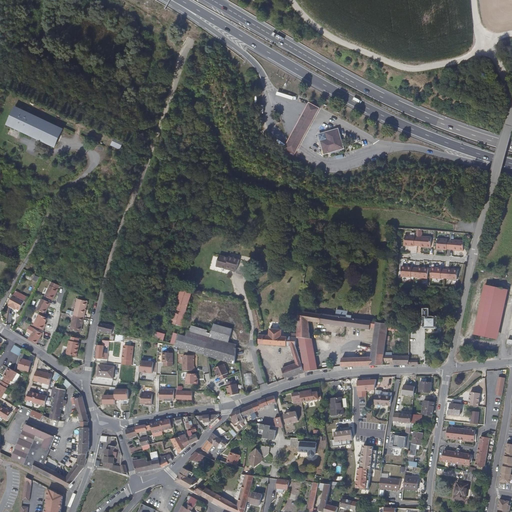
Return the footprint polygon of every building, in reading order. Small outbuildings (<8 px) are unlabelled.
[(296,154),(322,107),(311,101),(284,147),(296,154)] [(11,125),(18,109),(15,108),(7,125),(10,127),(11,125)] [(63,130),(18,109),(11,125),(20,130),(20,132),(54,148),(63,130)] [(345,148),(340,127),(326,131),(318,133),(324,154),(345,148)] [(120,149),(122,144),(113,140),(111,145),(120,149)] [(315,209),(316,204),(305,201),(304,206),(315,209)] [(416,245),(416,236),(413,236),(404,235),(403,245),(412,246),(413,245),(416,245)] [(430,247),(430,236),(420,236),(420,237),(416,236),(416,245),(419,245),(420,246),(430,247)] [(450,248),(450,239),(447,239),(447,238),(437,238),(437,248),(446,249),(447,248),(450,248)] [(464,250),(464,239),(454,238),(454,240),(450,239),(450,248),(454,249),(464,250)] [(235,270),(239,259),(228,256),(228,258),(219,255),(216,266),(225,269),(226,267),(230,268),(230,270),(235,271),(235,270)] [(414,276),(414,267),(411,267),(411,266),(401,265),(400,276),(410,277),(411,276),(414,276)] [(427,278),(428,267),(418,267),(414,267),(414,276),(417,276),(418,277),(427,278)] [(445,278),(445,268),(442,268),(442,267),(432,267),(431,278),(441,278),(442,277),(445,278)] [(458,279),(459,268),(449,268),(449,269),(445,268),(445,278),(448,278),(448,279),(458,279)] [(54,300),(59,289),(58,288),(60,285),(52,282),(51,285),(50,285),(45,296),(54,300)] [(501,318),(507,288),(483,284),(473,333),(497,337),(501,318)] [(181,326),(187,305),(190,295),(179,292),(171,321),(177,323),(177,325),(181,326)] [(20,311),(25,302),(14,296),(8,306),(14,309),(14,308),(20,311)] [(45,314),(50,303),(42,299),(36,310),(45,314)] [(84,313),(87,301),(77,299),(73,315),(82,317),(83,313),(84,313)] [(437,331),(438,319),(430,318),(431,309),(425,308),(423,328),(423,330),(437,331)] [(313,337),(310,321),(371,329),(372,327),(377,328),(376,333),(389,334),(390,323),(372,321),(352,318),(353,315),(350,314),(350,311),(338,309),(337,316),(300,311),(300,314),(299,331),(299,345),(302,346),(303,338),(313,337)] [(45,323),(47,318),(38,314),(33,326),(43,330),(46,324),(45,323)] [(80,332),(82,326),(80,326),(82,317),(73,315),(70,329),(80,332)] [(232,328),(199,318),(190,328),(188,330),(229,341),(232,328)] [(109,332),(111,324),(98,321),(97,329),(109,332)] [(397,326),(397,324),(391,324),(391,328),(396,329),(412,332),(412,328),(397,326)] [(177,342),(180,332),(157,325),(156,326),(154,336),(177,342)] [(238,344),(229,341),(188,330),(181,328),(180,332),(177,342),(176,346),(234,360),(238,344)] [(299,345),(299,331),(297,331),(297,338),(294,338),(294,336),(290,335),(290,337),(287,337),(287,335),(285,335),(285,337),(282,337),(283,329),(271,328),(271,335),(262,334),(261,343),(292,345),(297,363),(282,368),(284,378),(286,379),(287,379),(297,376),(305,374),(302,362),(299,347),(299,345)] [(36,345),(43,334),(34,329),(28,340),(36,345)] [(387,350),(389,334),(376,333),(374,348),(387,350)] [(76,356),(79,342),(78,342),(79,338),(71,336),(70,340),(69,340),(66,354),(76,356)] [(314,345),(313,337),(303,338),(302,346),(304,346),(314,345)] [(103,352),(103,344),(97,344),(95,356),(106,357),(107,355),(107,354),(104,354),(104,352),(103,352)] [(21,352),(23,350),(15,345),(11,351),(20,356),(21,352)] [(316,358),(314,345),(304,346),(304,361),(302,362),(305,374),(321,371),(320,358),(316,358)] [(385,362),(386,355),(387,350),(374,348),(373,358),(352,359),(343,359),(344,367),(367,366),(385,365),(385,364),(385,362)] [(171,365),(171,351),(161,352),(161,361),(162,361),(162,365),(171,365)] [(193,369),(192,354),(181,354),(181,369),(193,369)] [(411,362),(411,356),(395,356),(394,362),(394,365),(419,366),(419,363),(411,362)] [(29,371),(31,361),(22,359),(19,368),(29,371)] [(149,372),(151,361),(139,359),(137,369),(141,370),(141,371),(144,371),(145,371),(149,372)] [(230,370),(226,361),(213,366),(217,376),(219,375),(220,379),(230,375),(229,371),(230,370)] [(111,377),(113,364),(98,363),(96,374),(100,374),(100,376),(111,377)] [(12,381),(17,373),(9,367),(4,376),(5,377),(3,380),(9,384),(11,381),(12,381)] [(50,384),(52,378),(53,374),(40,370),(37,380),(50,384)] [(196,383),(196,376),(195,376),(195,373),(184,372),(184,383),(196,383)] [(502,397),(506,379),(499,377),(495,395),(502,397)] [(67,389),(71,383),(67,379),(60,388),(62,388),(67,389)] [(238,393),(235,383),(234,383),(233,379),(225,381),(226,385),(225,385),(227,396),(238,393)] [(375,390),(376,379),(357,380),(357,384),(358,397),(366,397),(366,391),(375,390)] [(0,397),(2,399),(7,389),(6,389),(9,385),(2,381),(0,384),(0,397)] [(432,386),(432,382),(421,381),(420,391),(423,391),(424,385),(432,386)] [(178,399),(193,399),(193,390),(183,390),(183,385),(178,385),(178,399)] [(58,421),(65,391),(61,390),(62,388),(60,388),(59,390),(56,389),(56,388),(54,388),(52,399),(55,400),(50,420),(58,421)] [(115,399),(128,399),(129,388),(115,388),(115,399)] [(172,400),(172,389),(157,389),(157,400),(164,399),(165,400),(172,400)] [(33,403),(36,393),(29,391),(26,401),(33,403)] [(152,403),(152,397),(152,392),(141,391),(141,401),(145,401),(145,403),(152,403)] [(321,402),(320,394),(317,395),(317,392),(312,393),(311,391),(300,393),(301,403),(302,403),(318,400),(319,402),(321,402)] [(390,401),(390,398),(392,398),(392,394),(382,393),(382,392),(379,391),(377,406),(390,407),(391,401),(390,401)] [(45,407),(46,397),(36,393),(33,403),(45,407)] [(301,403),(300,393),(292,395),(293,401),(294,401),(294,404),(301,403)] [(480,394),(470,393),(469,405),(478,406),(480,394)] [(275,403),(274,398),(274,396),(265,397),(267,406),(275,403)] [(267,406),(265,397),(257,401),(259,408),(261,408),(267,406)] [(343,415),(342,399),(330,399),(331,416),(343,415)] [(80,473),(84,468),(87,460),(86,459),(88,450),(89,450),(91,443),(88,425),(88,424),(87,415),(85,402),(81,402),(81,400),(77,400),(74,400),(75,407),(78,407),(80,425),(80,426),(81,441),(77,457),(75,464),(73,466),(69,472),(77,476),(80,473)] [(241,415),(257,409),(259,408),(257,401),(239,408),(241,415)] [(433,417),(434,408),(435,404),(424,403),(423,416),(433,417)] [(461,416),(462,405),(453,404),(452,409),(450,409),(449,414),(461,416)] [(0,415),(7,420),(12,412),(1,406),(0,406),(0,415)] [(237,417),(234,410),(228,413),(228,415),(229,415),(230,418),(232,417),(232,418),(237,417)] [(43,416),(33,411),(31,415),(41,420),(43,416)] [(298,421),(295,411),(282,415),(285,425),(298,421)] [(480,412),(472,412),(470,424),(478,425),(480,412)] [(411,425),(412,416),(403,415),(394,414),(393,422),(399,423),(399,424),(406,424),(406,434),(409,434),(410,425),(411,425)] [(425,426),(426,418),(412,416),(411,425),(425,426)] [(169,427),(167,418),(166,418),(166,419),(158,421),(160,430),(169,427)] [(282,428),(279,418),(273,419),(275,427),(282,428)] [(160,430),(158,421),(147,423),(148,429),(149,434),(160,430)] [(148,429),(147,423),(143,424),(143,423),(134,425),(134,426),(133,426),(135,433),(144,430),(144,429),(148,429)] [(272,435),(273,430),(269,430),(269,426),(260,424),(258,431),(262,432),(262,434),(261,438),(273,440),(274,435),(272,435)] [(41,464),(45,453),(52,436),(27,425),(12,457),(20,462),(43,474),(47,467),(41,464)] [(135,433),(133,426),(124,429),(126,438),(135,435),(135,433)] [(196,438),(195,433),(191,434),(190,431),(189,427),(186,428),(187,437),(185,438),(187,443),(193,440),(196,438)] [(476,442),(477,430),(450,428),(449,440),(476,442)] [(211,444),(217,437),(219,435),(213,429),(209,433),(205,439),(211,444)] [(352,440),(351,430),(335,432),(336,440),(336,442),(350,441),(352,440)] [(419,446),(420,435),(413,434),(413,435),(409,434),(407,455),(414,456),(415,446),(419,446)] [(145,442),(144,436),(139,437),(136,438),(138,445),(143,444),(144,447),(146,447),(147,446),(147,445),(146,445),(145,442)] [(187,443),(185,438),(182,439),(180,436),(177,439),(182,447),(187,443)] [(404,448),(405,437),(398,436),(397,447),(404,448)] [(177,439),(176,437),(170,439),(177,451),(182,447),(177,439)] [(225,443),(221,440),(222,439),(220,437),(219,438),(217,437),(211,444),(216,447),(218,444),(221,447),(225,443)] [(485,468),(490,438),(482,437),(477,467),(485,468)] [(314,453),(315,443),(297,441),(297,439),(290,438),(289,447),(296,448),(297,448),(299,449),(298,449),(298,452),(306,453),(307,456),(308,458),(311,458),(313,457),(314,455),(314,453)] [(204,452),(211,444),(205,439),(198,448),(204,452)] [(154,449),(156,448),(156,444),(147,446),(146,447),(148,453),(155,452),(154,449)] [(112,465),(113,457),(110,456),(115,446),(106,445),(105,448),(102,447),(100,466),(107,467),(107,469),(108,470),(111,470),(112,465)] [(260,460),(261,457),(262,457),(266,453),(268,447),(260,446),(260,447),(256,450),(255,448),(248,453),(247,461),(252,468),(259,462),(259,461),(260,460)] [(374,447),(363,446),(361,469),(368,469),(371,469),(374,447)] [(234,463),(237,453),(227,450),(224,460),(234,463)] [(195,462),(201,455),(193,451),(186,459),(195,462)] [(471,465),(473,455),(445,451),(444,461),(471,465)] [(157,462),(156,452),(155,452),(148,453),(148,455),(149,460),(150,468),(160,466),(162,465),(169,459),(167,456),(163,460),(157,462)] [(75,464),(77,457),(69,455),(66,464),(73,466),(75,464)] [(511,456),(505,455),(503,461),(504,461),(503,465),(511,467),(511,466),(511,456)] [(150,468),(149,460),(143,461),(143,458),(130,459),(134,470),(150,468)] [(413,463),(413,459),(406,458),(405,468),(411,468),(417,469),(417,464),(413,463)] [(511,467),(503,465),(501,476),(509,478),(511,479),(511,478),(511,473),(511,467)] [(73,481),(66,478),(47,467),(43,474),(67,487),(73,481)] [(188,478),(190,472),(181,468),(174,480),(192,491),(196,487),(194,485),(195,482),(188,478)] [(368,469),(361,469),(358,468),(356,488),(366,489),(368,469)] [(73,481),(77,476),(69,472),(66,478),(73,481)] [(246,499),(252,475),(244,473),(243,476),(238,497),(246,499)] [(29,500),(32,478),(25,475),(22,499),(29,500)] [(417,491),(420,478),(405,476),(402,491),(417,491)] [(398,491),(399,480),(380,478),(379,488),(398,491)] [(284,490),(286,481),(278,479),(277,488),(284,490)] [(323,511),(326,501),(330,484),(319,483),(319,484),(317,489),(322,490),(317,511),(320,511),(323,511)] [(469,500),(471,484),(459,483),(457,499),(469,500)] [(60,511),(63,495),(48,487),(45,511),(43,511),(60,511)] [(204,498),(209,490),(206,488),(202,490),(201,489),(198,494),(204,498)] [(209,501),(214,493),(209,490),(204,498),(209,501)] [(310,511),(314,493),(309,492),(305,509),(308,509),(307,511),(310,511)] [(236,505),(214,493),(209,501),(223,509),(232,511),(236,511),(237,506),(236,505)] [(190,511),(192,511),(190,509),(197,500),(191,497),(183,507),(181,506),(177,511),(190,511)] [(245,504),(246,499),(238,497),(236,505),(237,506),(236,511),(242,511),(243,510),(245,504)] [(509,500),(500,498),(498,507),(499,507),(509,509),(510,509),(511,504),(508,503),(509,500)] [(334,511),(336,506),(330,505),(330,502),(326,501),(323,511),(334,511)]
